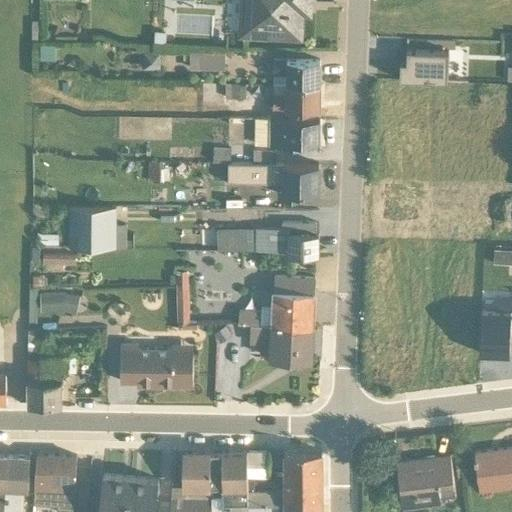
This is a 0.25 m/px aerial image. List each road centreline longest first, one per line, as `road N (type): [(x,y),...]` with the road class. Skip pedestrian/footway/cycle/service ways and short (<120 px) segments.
road 1 (residential): [(340,417),(358,0)]
road 2 (residential): [(340,417),(0,414)]
road 3 (residential): [(511,390),(340,417)]
